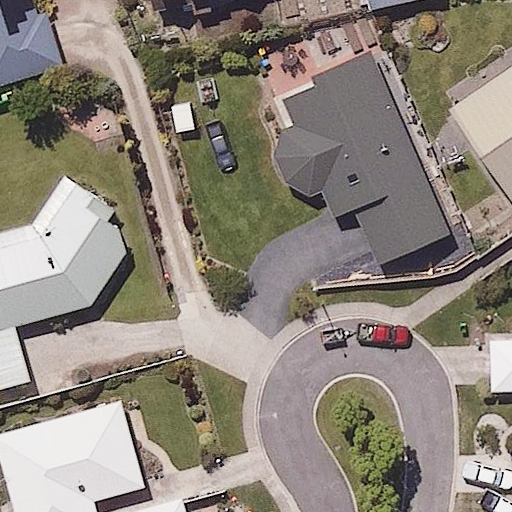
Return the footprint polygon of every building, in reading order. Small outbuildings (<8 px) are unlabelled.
[(0,0),(0,81),(72,64),(60,13),(41,18),(36,0),(0,0)] [(375,0),(377,9),(424,0),(375,0)] [(462,225),(377,36),(282,79),(299,116),(276,127),(305,192),(325,183),(341,217),(362,207),(385,259),(462,225)] [(511,58),(454,97),(511,183),(511,58)] [(24,321),(96,300),(142,236),(60,178),(32,217),(0,226),(0,390),(41,378),(24,321)] [(511,327),(491,328),(492,385),(511,384),(511,327)] [(157,477),(130,386),(0,424),(0,430),(24,511),(103,511),(98,495),(157,477)] [(197,511),(192,493),(128,511),(197,511)]
